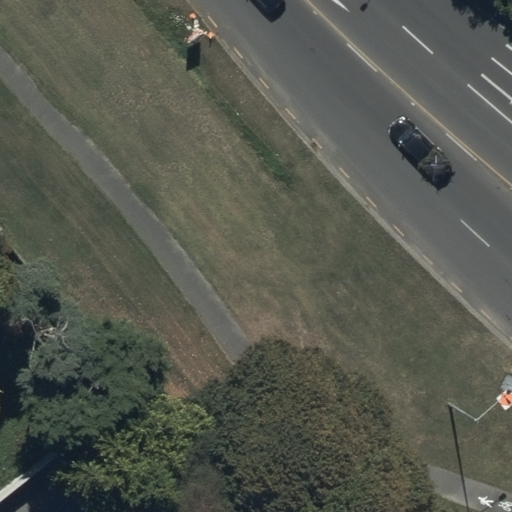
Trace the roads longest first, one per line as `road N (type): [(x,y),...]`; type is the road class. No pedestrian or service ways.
road 1 (primary): [(511,266),(482,240),(337,34)]
road 2 (primary): [(337,34),(511,139)]
